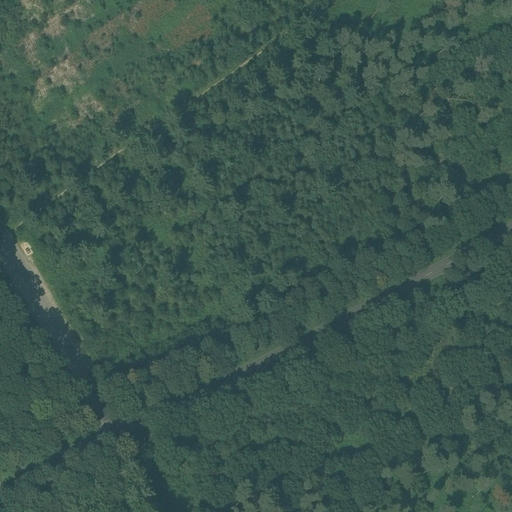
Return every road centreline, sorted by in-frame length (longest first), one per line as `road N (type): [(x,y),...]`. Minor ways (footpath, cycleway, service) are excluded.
road 1 (secondary): [(113,431),(320,333),(511,228)]
road 2 (unknown): [(8,238),(328,0)]
road 3 (unclassified): [(113,431),(0,223)]
road 4 (secondary): [(0,491),(113,431)]
